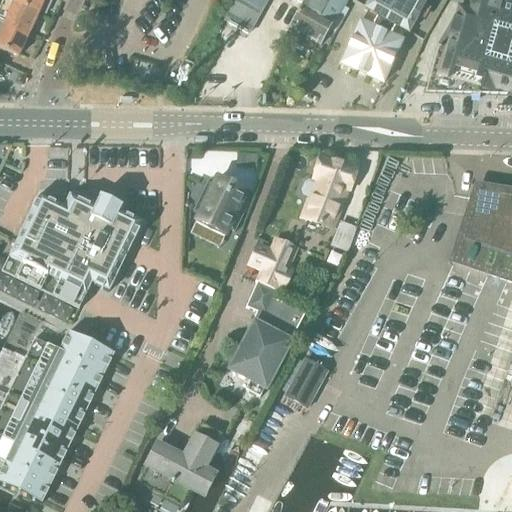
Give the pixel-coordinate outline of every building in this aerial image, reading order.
[(4,0),(14,4),(39,15),(45,0),(4,0)] [(236,0),(224,22),(248,36),(263,9),(260,7),(264,0),(236,0)] [(290,0),(302,7),(289,29),(319,46),(328,32),(330,33),(334,35),(348,11),(343,8),(344,6),(347,0),(290,0)] [(401,44),(391,38),(397,29),(408,35),(427,0),(370,0),(364,10),(376,17),(370,28),(360,23),(340,66),(382,85),(401,44)] [(427,91),(427,93),(472,94),(472,97),(479,97),(479,94),(507,95),(507,92),(511,93),(511,0),(469,0),(468,7),(471,8),(470,12),(459,9),(447,50),(439,48),(427,91)] [(2,11),(0,9),(0,23),(29,36),(39,15),(14,4),(14,5),(6,2),(2,11)] [(0,48),(20,57),(29,36),(0,23),(0,32),(1,33),(0,34),(0,48)] [(317,186),(308,182),(304,185),(301,192),(303,196),(311,200),(302,220),(330,230),(348,188),(350,189),(356,170),(321,159),(315,178),(320,179),(317,186)] [(244,195),(218,182),(215,188),(207,185),(194,212),(201,216),(198,222),(224,235),(227,229),(234,232),(245,211),(238,208),(244,195)] [(511,191),(478,189),(453,262),(511,283),(511,191)] [(38,196),(8,259),(84,297),(90,284),(109,293),(142,224),(119,213),(120,210),(121,210),(121,209),(99,198),(98,199),(99,200),(94,209),(69,197),(63,208),(38,196)] [(347,256),(356,231),(339,224),(330,250),(347,256)] [(256,246),(246,268),(261,275),(258,281),(279,290),(296,251),(275,242),(271,253),(256,246)] [(252,324),(227,371),(249,383),(245,391),(259,399),(264,391),(265,391),(291,343),(289,343),(304,315),(275,300),(279,290),(258,281),(249,304),(246,309),(256,313),(252,324)] [(35,341),(26,360),(95,393),(113,356),(69,335),(59,353),(35,341)] [(77,430),(95,393),(26,360),(8,397),(77,430)] [(309,408),(328,373),(306,360),(286,396),(309,408)] [(0,438),(59,467),(77,430),(8,397),(0,412),(0,438)] [(0,483),(41,504),(59,467),(0,438),(0,460),(6,463),(0,475),(0,483)] [(182,511),(191,494),(203,501),(217,476),(210,472),(204,469),(207,464),(206,463),(212,451),(191,440),(182,457),(156,443),(133,486),(182,511)]
